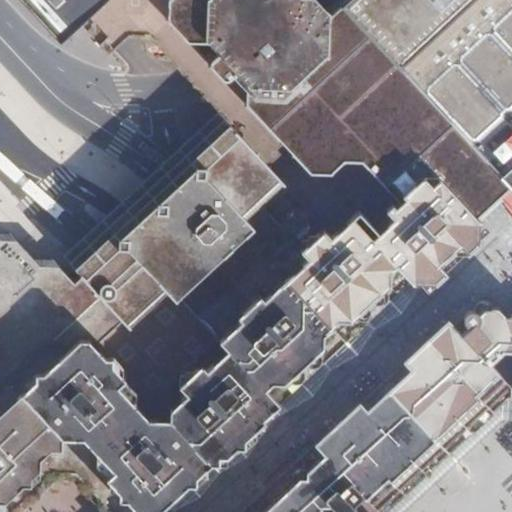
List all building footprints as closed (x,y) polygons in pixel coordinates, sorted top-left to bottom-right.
[(37,0),(68,33),(79,24),(78,23),(79,22),(80,23),(104,0),(37,0)] [(135,30),(106,0),(104,0),(80,23),(109,54),(129,36),(135,30)] [(106,0),(135,30),(129,36),(151,37),(219,111),(238,132),(258,114),(247,102),(248,82),(209,40),(188,39),(168,17),(168,0),(106,0)] [(168,0),(168,17),(188,39),(209,40),(252,0),(168,0)] [(252,0),(209,40),(248,82),(335,0),(252,0)] [(511,0),(335,0),(248,82),(247,102),(258,114),(311,171),(331,172),(345,160),(363,160),(396,196),(401,202),(405,199),(426,179),(432,186),(439,180),(477,221),(511,188),(511,0)] [(130,326),(172,287),(182,298),(188,292),(254,231),(245,220),(261,205),(284,184),(288,188),(289,187),(238,132),(219,111),(172,155),(158,168),(118,204),(92,228),(90,230),(81,238),(78,241),(63,254),(83,275),(82,276),(113,309),(119,317),(121,318),(120,319),(121,320),(121,319),(122,319),(123,319),(130,326)] [(378,231),(358,210),(353,215),(342,225),(331,235),(324,227),(301,248),(308,255),(265,294),(240,317),(219,337),(234,354),(224,362),(219,357),(208,367),(198,367),(191,373),(180,372),(180,383),(187,392),(170,407),(170,418),(148,394),(140,385),(125,369),(125,361),(117,360),(99,341),(87,339),(56,367),(49,368),(48,375),(37,385),(84,436),(93,446),(102,456),(114,469),(111,471),(111,472),(107,476),(120,491),(120,498),(127,498),(139,511),(157,511),(172,499),(190,482),(279,401),(272,393),(338,333),(346,341),(392,299),(402,289),(412,280),(420,289),(421,289),(426,295),(431,290),(447,275),(468,256),(483,242),(490,236),(484,229),(477,221),(439,180),(432,186),(426,179),(405,199),(401,202),(397,206),(393,202),(386,208),(394,216),(378,231)] [(240,317),(265,294),(308,255),(301,248),(271,215),(261,205),(245,220),(254,231),(188,292),(182,298),(218,338),(219,337),(240,317)] [(105,316),(113,309),(82,276),(74,283),(57,265),(38,265),(14,239),(0,239),(0,511),(139,511),(127,498),(120,498),(120,491),(107,476),(111,472),(111,471),(114,469),(102,456),(151,411),(156,417),(170,418),(148,394),(140,385),(125,369),(125,361),(117,360),(99,341),(115,326),(105,316)] [(121,318),(119,317),(113,309),(105,316),(115,326),(99,341),(117,360),(125,361),(125,369),(140,385),(148,394),(170,418),(170,407),(187,392),(180,383),(180,372),(191,373),(198,367),(208,367),(219,357),(224,362),(234,354),(219,337),(218,338),(182,298),(172,287),(130,326),(123,319),(122,319),(121,319),(121,320),(120,319),(121,318)] [(465,327),(466,329),(468,330),(471,327),(474,330),(475,330),(477,329),(479,327),(480,325),(480,323),(480,321),(480,318),(479,316),(477,315),(475,313),(473,313),(471,313),(469,313),(467,314),(465,315),(464,317),(463,319),(462,321),(463,324),(463,326),(465,327)] [(511,511),(511,314),(504,314),(502,352),(498,355),(491,362),(500,371),(498,397),(511,398),(511,511)] [(323,447),(328,453),(379,507),(380,507),(389,498),(399,489),(444,447),(489,405),(490,406),(498,397),(500,371),(491,362),(498,355),(495,352),(474,330),(471,327),(468,330),(463,334),(460,331),(453,323),(407,366),(414,374),(394,392),(371,413),(364,405),(321,445),(323,447)] [(242,511),(313,447),(323,447),(328,453),(338,444),(348,435),(342,429),(342,419),(376,388),(386,388),(388,386),(346,341),(338,333),(272,393),(279,401),(190,482),(172,499),(157,511),(242,511)] [(433,344),(433,334),(420,347),(430,347),(433,344)] [(265,511),(274,503),(283,496),(328,453),(323,447),(313,447),(242,511),(265,511)] [(503,511),(444,447),(399,489),(389,498),(380,507),(379,507),(383,511),(503,511)] [(383,511),(379,507),(328,453),(283,496),(274,503),(265,511),(383,511)]
